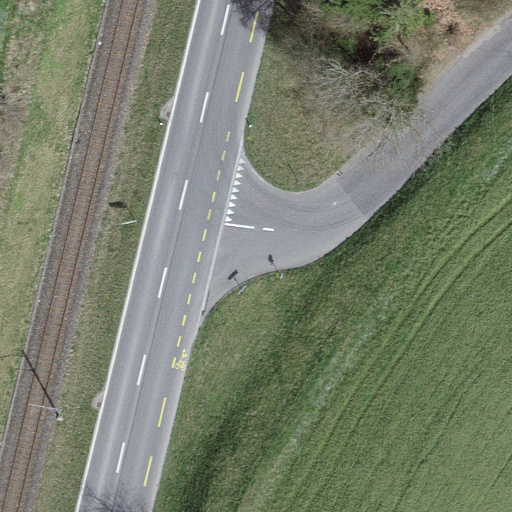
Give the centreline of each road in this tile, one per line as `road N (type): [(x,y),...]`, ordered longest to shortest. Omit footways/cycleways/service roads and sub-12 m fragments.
road 1 (unclassified): [(178,219),(273,229),(330,213),(511,42)]
road 2 (primary): [(108,511),(178,219)]
road 3 (primary): [(178,219),(230,0)]
